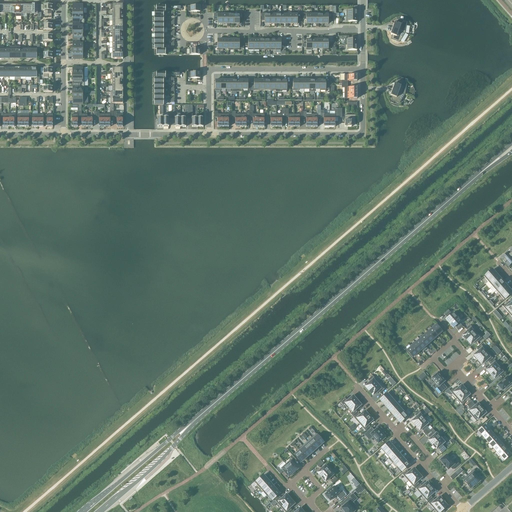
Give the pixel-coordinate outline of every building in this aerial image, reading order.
[(43,14),(51,14),(52,11),(53,11),(53,5),(41,5),(41,11),(43,11),(43,14)] [(72,14),(84,14),(84,7),(82,7),(82,5),(79,5),(73,5),(73,10),(72,10),(72,14)] [(200,6),(188,6),(188,12),(197,12),(197,14),(200,14),(200,6)] [(73,18),(73,23),(84,23),(84,14),(72,14),(72,18),(73,18)] [(394,23),(392,29),(405,33),(406,22),(398,20),(396,23),(394,23)] [(48,24),(48,21),(43,21),(43,30),(53,30),(53,24),(48,24)] [(72,28),(72,32),(84,32),(84,23),(73,23),(73,28),(72,28)] [(405,33),(392,29),(390,35),(392,35),(391,39),(399,42),(405,33)] [(73,36),(73,41),(84,41),(84,32),(72,32),(72,36),(73,36)] [(84,41),(73,41),(73,46),(72,46),(72,50),(84,50),(84,41)] [(189,49),(190,55),(200,55),(200,46),(197,46),(197,49),(192,49),(189,49)] [(53,53),(48,53),(48,50),(43,50),(43,59),(53,59),(53,53)] [(84,50),(72,50),(72,54),(73,54),(73,59),(84,59),(84,50)] [(41,68),(41,73),(43,73),(43,78),(48,78),(48,74),(53,74),(53,68),(43,68),(41,68)] [(72,74),(72,77),(84,77),(84,71),(80,71),(80,68),(73,68),(73,74),(72,74)] [(188,72),(188,79),(197,78),(197,81),(200,81),(200,72),(188,72)] [(344,81),(342,81),(342,84),(347,84),(347,81),(357,81),(357,75),(345,75),(344,75),(344,81)] [(73,81),(73,86),(84,86),(84,77),(72,77),(72,81),(73,81)] [(242,80),(242,92),(242,89),(248,89),(247,92),(251,92),(251,86),(248,86),(248,80),(242,80)] [(326,80),(320,80),(320,89),(320,91),(326,91),(326,89),(329,89),(329,81),(326,81),(326,80)] [(394,84),(392,90),(405,94),(406,84),(399,81),(396,84),(394,84)] [(344,88),(344,93),(357,93),(357,87),(347,87),(347,84),(342,84),(342,88),(344,88)] [(72,92),(72,95),(84,95),(84,86),(73,86),(73,92),(72,92)] [(405,94),(392,90),(390,96),(392,96),(391,100),(391,102),(392,103),(393,101),(399,103),(401,100),(405,94)] [(84,95),(72,95),(72,99),(73,99),(73,104),(80,104),(80,101),(84,101),(84,95)] [(253,127),(258,127),(258,114),(253,114),(253,108),(249,108),(249,112),(250,118),(253,118),(253,127)] [(282,118),(285,118),(285,109),(282,109),(282,114),(276,114),(276,127),(282,127),(282,118)] [(288,127),(294,127),(294,114),(288,114),(288,109),(285,109),(285,118),(288,118),(288,127)] [(329,114),(329,127),(335,127),(335,118),(338,118),(338,116),(338,109),(335,109),(334,114),(329,114)] [(324,117),(324,127),(329,127),(329,114),(329,111),(324,111),(320,111),(320,117),(324,117)] [(81,127),(87,127),(87,117),(87,114),(81,114),(81,112),(78,112),(78,114),(78,118),(81,118),(81,127)] [(99,127),(105,127),(105,114),(99,114),(99,112),(96,112),(96,117),(96,118),(99,118),(99,127)] [(110,118),(113,118),(113,112),(110,112),(110,114),(105,114),(105,127),(110,127),(110,118)] [(113,112),(113,118),(117,118),(117,127),(123,127),(123,114),(117,114),(117,112),(113,112)] [(217,127),(223,127),(223,114),(218,114),(218,112),(214,112),(214,118),(217,118),(217,127)] [(229,118),(232,118),(232,112),(228,112),(228,114),(223,114),(223,127),(229,127),(229,118)] [(235,127),(241,127),(241,114),(235,114),(235,112),(232,112),(232,118),(235,118),(235,127)] [(246,118),(250,118),(249,112),(246,112),(246,114),(241,114),(241,127),(246,127),(246,118)] [(294,114),(294,127),(299,127),(299,118),(303,118),(303,112),(299,112),(299,114),(294,114)] [(306,112),(303,112),(303,118),(306,118),(306,127),(312,127),(312,114),(306,114),(306,112)] [(168,118),(163,118),(163,127),(169,127),(169,119),(172,119),(172,113),(168,113),(168,118)] [(175,113),(172,113),(172,119),(175,119),(175,127),(180,127),(180,115),(180,114),(175,114),(175,113)] [(185,115),(180,115),(180,127),(186,127),(186,119),(189,119),(189,113),(185,113),(185,115)] [(192,113),(189,113),(189,119),(192,119),(192,127),(197,127),(197,118),(192,118),(192,113)] [(356,115),(344,115),(344,117),(341,117),(342,124),(344,124),(345,127),(351,127),(351,125),(356,125),(356,115)] [(511,264),(511,262),(505,255),(501,258),(506,264),(509,267),(511,264)] [(493,270),(484,277),(488,282),(497,274),(493,270)] [(497,274),(488,282),(492,286),(501,279),(497,274)] [(501,279),(492,286),(496,291),(505,283),(501,279)] [(500,295),(509,288),(505,283),(496,291),(500,295)] [(511,291),(509,288),(500,295),(504,300),(511,293),(511,291)] [(511,310),(511,302),(510,305),(508,302),(503,307),(509,313),(511,310)] [(446,319),(449,324),(458,316),(454,312),(446,319)] [(458,316),(449,324),(453,328),(460,322),(457,318),(458,317),(458,316)] [(436,325),(432,329),(437,336),(442,332),(436,325)] [(470,325),(465,329),(467,331),(462,336),(464,339),(465,339),(466,340),(476,332),(470,325)] [(432,329),(427,332),(433,339),(437,336),(432,329)] [(427,332),(423,336),(429,343),(433,339),(427,332)] [(482,339),(476,332),(466,340),(468,341),(467,342),(470,345),(475,340),(477,343),(482,339)] [(423,336),(419,340),(425,346),(429,343),(423,336)] [(419,340),(415,343),(421,350),(425,346),(419,340)] [(411,347),(417,353),(421,350),(415,343),(414,342),(410,346),(411,347)] [(481,345),(476,349),(478,351),(473,356),(475,359),(476,358),(478,360),(487,352),(481,345)] [(495,345),(492,348),(497,355),(501,352),(495,345)] [(417,353),(411,347),(407,350),(413,357),(417,353)] [(493,359),(487,352),(478,360),(482,364),(486,360),(488,363),(493,359)] [(494,359),(489,363),(491,366),(485,371),(488,374),(489,373),(490,374),(500,366),(494,359)] [(500,366),(490,374),(491,376),(493,380),(499,375),(501,377),(506,373),(500,366)] [(434,376),(431,378),(437,385),(434,388),(439,394),(447,388),(442,383),(445,381),(437,373),(437,374),(436,373),(433,376),(434,376)] [(369,391),(377,384),(378,383),(372,376),(368,380),(370,382),(365,386),(369,391)] [(507,377),(498,385),(498,386),(501,390),(502,390),(508,385),(510,387),(511,385),(511,378),(510,380),(507,377)] [(381,388),(377,384),(369,391),(373,395),(378,391),(380,394),(384,389),(382,387),(381,388)] [(455,387),(450,391),(456,398),(465,390),(461,385),(457,389),(455,387)] [(465,390),(456,398),(462,405),(467,401),(465,398),(470,394),(467,391),(465,390)] [(384,405),(393,397),(388,392),(380,400),(384,405)] [(348,408),(357,401),(355,399),(356,398),(354,395),(347,401),(345,398),(340,403),(343,405),(344,405),(347,409),(348,408)] [(388,409),(397,402),(393,397),(384,405),(388,409)] [(358,402),(357,401),(348,408),(352,412),(350,414),(352,416),(357,412),(355,410),(362,404),(359,401),(358,402)] [(400,406),(397,402),(388,409),(392,414),(400,406)] [(478,403),(468,412),(472,417),(481,408),(480,407),(481,406),(478,403)] [(462,405),(455,410),(457,413),(464,407),(462,405)] [(392,414),(396,418),(404,411),(400,406),(392,414)] [(481,408),(472,417),(476,421),(486,412),(484,409),(483,410),(481,408)] [(359,424),(369,416),(367,414),(368,414),(365,411),(360,415),(358,413),(353,417),(359,424)] [(404,411),(396,418),(400,423),(409,415),(404,411)] [(416,426),(425,418),(419,411),(414,415),(416,417),(412,421),(416,426)] [(370,417),(369,416),(359,424),(365,431),(370,427),(368,424),(373,419),(371,416),(370,417)] [(429,422),(425,418),(416,426),(420,430),(429,422)] [(478,431),(482,435),(489,430),(485,425),(478,431)] [(378,443),(384,438),(385,437),(382,434),(381,435),(376,429),(374,431),(372,428),(364,435),(367,438),(371,435),(378,443)] [(432,445),(442,437),(438,432),(434,435),(430,430),(425,435),(427,437),(428,436),(430,439),(427,441),(430,444),(431,443),(432,445)] [(482,435),(485,440),(492,434),(489,430),(482,435)] [(316,434),(311,438),(319,446),(323,442),(316,434)] [(485,440),(489,444),(496,438),(492,434),(485,440)] [(446,441),(442,437),(432,445),(436,449),(446,441)] [(307,442),(308,443),(314,450),(319,446),(311,438),(307,442)] [(489,444),(493,448),(499,442),(496,438),(489,444)] [(385,454),(393,447),(389,442),(381,449),(385,454)] [(493,448),(496,452),(503,446),(499,442),(493,448)] [(308,443),(304,447),(310,454),(314,450),(308,443)] [(298,450),(299,451),(305,458),(310,454),(304,447),(302,445),(298,450)] [(496,452),(500,456),(507,450),(503,446),(496,452)] [(397,451),(393,447),(385,454),(389,458),(397,451)] [(507,450),(500,456),(503,460),(510,454),(507,450)] [(305,458),(299,451),(294,455),(300,462),(305,458)] [(392,463),(393,463),(401,456),(397,451),(389,458),(388,459),(392,463)] [(440,460),(443,463),(443,464),(445,466),(448,469),(450,467),(452,470),(459,464),(456,462),(454,464),(446,455),(444,457),(443,456),(440,459),(441,460),(440,460)] [(393,463),(397,467),(405,460),(401,456),(393,463)] [(405,460),(397,467),(396,468),(400,472),(409,465),(405,460)] [(286,465),(293,473),(298,469),(291,461),(286,465)] [(289,477),(293,473),(286,465),(282,469),(289,477)] [(321,477),(329,470),(325,466),(317,473),(321,477)] [(402,474),(408,481),(418,473),(416,471),(417,471),(414,468),(409,473),(407,470),(402,474)] [(334,473),(331,469),(321,477),(322,479),(324,482),(334,473)] [(474,470),(467,476),(475,485),(477,483),(478,484),(480,482),(475,476),(478,474),(474,470)] [(418,473),(408,481),(414,488),(419,484),(417,482),(422,477),(418,473)] [(255,483),(259,487),(267,480),(267,479),(263,475),(255,483)] [(475,485),(467,476),(462,480),(471,490),(473,488),(473,487),(475,485)] [(263,492),(271,484),(268,481),(267,480),(259,487),(263,492)] [(421,495),(431,487),(429,485),(430,485),(428,482),(422,486),(420,484),(415,488),(421,495)] [(274,488),(271,484),(263,492),(267,497),(268,495),(275,489),(274,488)] [(334,486),(324,495),(325,496),(324,496),(327,499),(327,498),(330,501),(339,493),(334,486)] [(432,488),(431,487),(421,495),(427,502),(432,498),(430,495),(435,491),(433,488),(432,488)] [(279,494),(276,490),(275,489),(268,495),(272,500),(279,494)] [(281,507),(290,499),(289,498),(290,497),(287,494),(282,499),(280,496),(275,501),(281,507)] [(348,497),(340,504),(343,507),(341,508),(344,511),(353,511),(354,511),(351,508),(355,505),(353,502),(357,499),(353,494),(348,497)] [(434,510),(443,501),(441,499),(442,499),(440,496),(435,501),(433,499),(428,503),(434,510)] [(294,504),(290,499),(281,507),(284,511),(289,511),(291,510),(289,508),(294,504)] [(445,504),(443,501),(434,510),(436,511),(444,511),(443,510),(448,505),(446,503),(445,504)]
